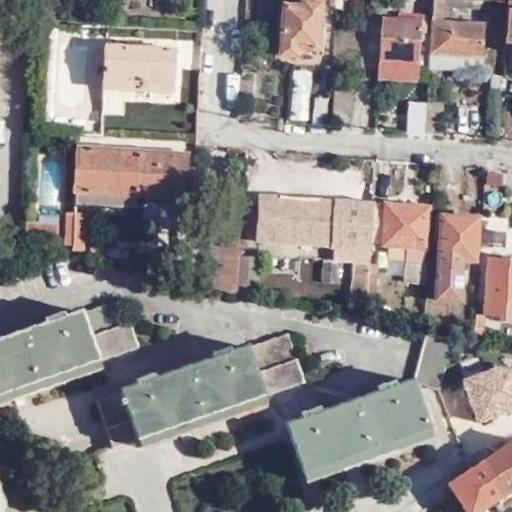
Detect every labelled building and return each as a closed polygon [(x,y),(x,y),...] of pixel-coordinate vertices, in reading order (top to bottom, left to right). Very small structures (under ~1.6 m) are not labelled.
[(42,0),(42,16),(55,18),(56,0),(42,0)] [(448,0),(437,0),(434,51),(489,53),(490,22),(447,19),(448,7),(448,0)] [(448,0),(448,7),(470,9),(486,9),(486,0),(448,0)] [(322,60),(327,7),(295,3),(289,7),(284,56),(322,60)] [(402,21),(384,20),(381,75),(424,78),(426,21),(423,21),(423,11),(403,12),(402,21)] [(55,18),(42,16),(41,24),(54,25),(55,18)] [(41,24),(40,37),(52,38),(54,25),(41,24)] [(110,50),(108,97),(177,99),(179,50),(110,50)] [(297,72),(292,124),(310,125),(315,73),(297,72)] [(336,85),(335,113),(358,114),(360,87),(336,85)] [(332,126),(334,101),(319,101),(316,125),(332,126)] [(411,132),(429,133),(429,131),(429,127),(431,102),(413,101),(410,130),(411,132)] [(429,133),(446,135),(446,133),(447,102),(431,102),(429,127),(429,131),(429,133)] [(81,194),(139,199),(186,202),(190,157),(81,149),(76,193),(78,193),(81,194)] [(137,212),(139,199),(81,194),(78,193),(77,207),(137,212)] [(263,241),(300,245),(305,245),(307,199),(300,198),(266,194),(263,241)] [(375,204),(307,199),(305,245),(338,247),(372,250),(373,241),(375,204)] [(429,209),(375,204),(373,241),(386,242),(386,245),(406,247),(408,258),(407,284),(431,285),(431,280),(432,249),(427,248),(429,209)] [(77,217),(66,216),(64,253),(86,255),(89,218),(77,217)] [(478,217),(444,216),(439,299),(462,301),(466,259),(477,259),(478,217)] [(62,223),(29,223),(29,233),(61,234),(62,223)] [(244,227),(205,224),(200,287),(240,295),(241,255),(244,227)] [(373,263),(372,250),(338,247),(338,260),(355,261),(373,263)] [(261,257),(241,255),(240,295),(258,298),(261,257)] [(511,260),(491,259),(488,317),(506,319),(506,327),(511,327),(511,260)] [(360,297),(370,297),(373,263),(355,261),(355,297),(360,297)] [(381,263),(373,263),(370,297),(369,309),(378,310),(381,272),(381,263)] [(342,265),(328,264),(328,283),(341,283),(342,265)] [(125,294),(0,339),(0,394),(141,345),(125,294)] [(370,297),(360,297),(358,318),(368,319),(369,309),(370,297)] [(486,310),(477,309),(476,327),(475,339),(486,342),(487,328),(486,310)] [(421,381),(443,374),(446,364),(428,336),(426,331),(414,384),(421,381)] [(446,364),(455,336),(428,331),(426,331),(428,336),(446,364)] [(289,332),(99,395),(115,443),(305,380),(289,332)] [(471,425),(511,415),(511,366),(460,380),(471,425)] [(421,381),(414,384),(430,436),(438,433),(421,381)] [(303,478),(430,436),(414,384),(287,428),(303,478)] [(511,445),(479,466),(456,481),(462,490),(476,511),(492,511),(511,500),(511,445)]
